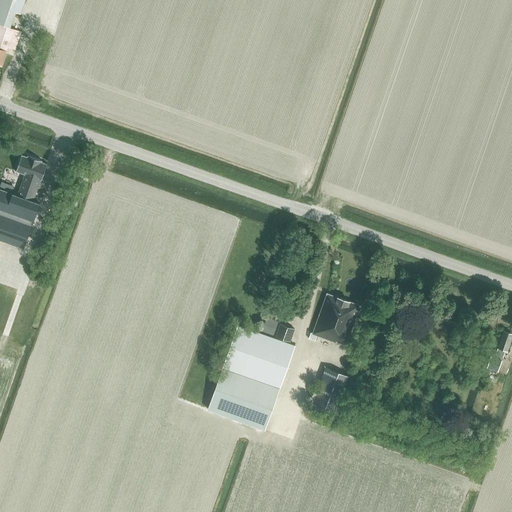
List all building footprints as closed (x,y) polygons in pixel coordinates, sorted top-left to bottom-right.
[(0,0),(0,64),(2,65),(8,47),(16,50),(22,31),(10,27),(16,12),(21,13),(25,0),(0,0)] [(22,155),(16,172),(17,172),(17,171),(25,174),(41,180),(47,164),(47,163),(47,164),(42,162),(42,161),(43,161),(28,155),(27,156),(28,156),(27,157),(23,155),(22,155)] [(0,188),(0,239),(24,249),(40,203),(33,201),(40,180),(41,181),(41,180),(25,174),(18,195),(0,188)] [(309,338),(316,340),(317,335),(336,342),(337,341),(346,345),(360,305),(327,293),(313,333),(311,332),(309,338)] [(209,409),(266,430),(295,345),(238,324),(223,367),(209,409)] [(276,336),(291,341),(295,329),(280,324),(276,336)] [(496,355),(503,357),(505,350),(508,351),(511,338),(511,333),(504,331),(496,355)] [(488,367),(498,371),(502,360),(491,356),(488,367)] [(311,406),(337,415),(351,377),(326,367),(311,406)]
